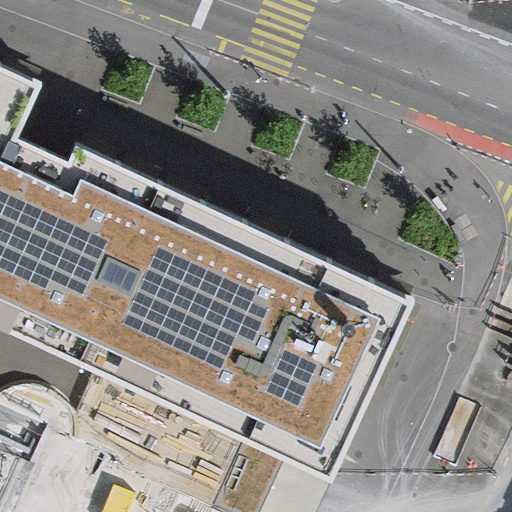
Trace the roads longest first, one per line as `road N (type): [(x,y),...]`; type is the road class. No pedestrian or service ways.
road 1 (tertiary): [(342,0),(511,64)]
road 2 (residential): [(454,511),(511,378)]
